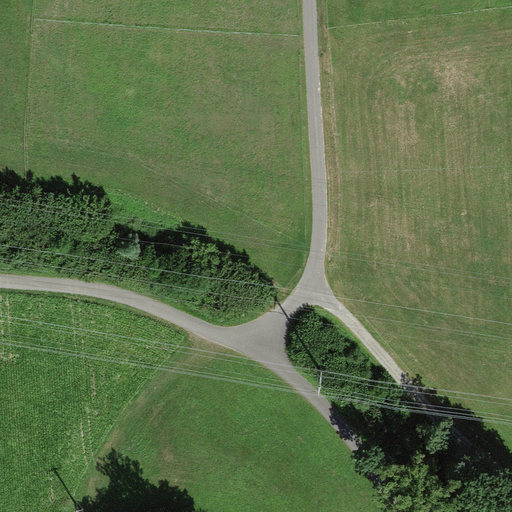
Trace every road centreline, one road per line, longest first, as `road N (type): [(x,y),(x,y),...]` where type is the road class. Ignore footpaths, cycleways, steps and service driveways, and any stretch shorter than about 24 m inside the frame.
road 1 (unclassified): [(310,0),(320,202),(313,286),(249,347)]
road 2 (track): [(313,286),(511,481)]
road 3 (residential): [(249,347),(125,296),(0,281)]
road 4 (residential): [(406,511),(330,413),(249,347)]
